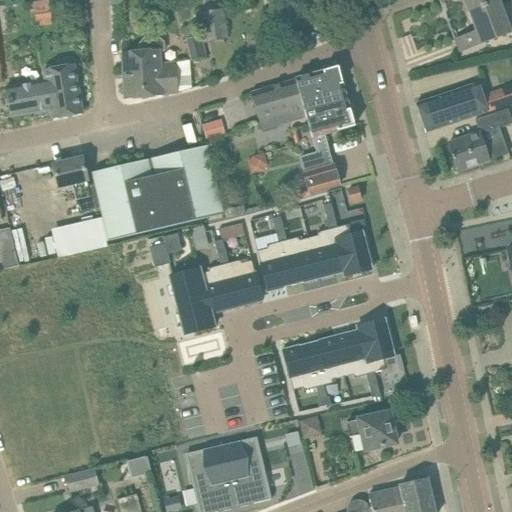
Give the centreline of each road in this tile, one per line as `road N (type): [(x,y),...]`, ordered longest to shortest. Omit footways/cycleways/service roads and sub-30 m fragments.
road 1 (residential): [(110,118),(259,80),(367,37)]
road 2 (residential): [(288,511),(467,444)]
road 3 (residential): [(377,294),(374,283),(233,318),(240,344)]
road 4 (tertiary): [(416,209),(367,37)]
road 5 (tertiary): [(467,444),(432,280)]
road 6 (residential): [(240,344),(381,307),(377,294)]
